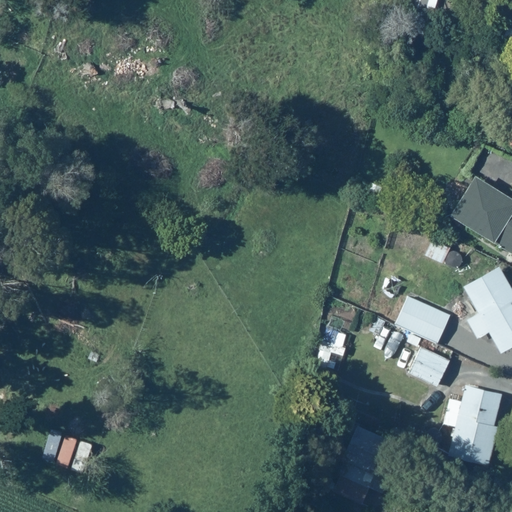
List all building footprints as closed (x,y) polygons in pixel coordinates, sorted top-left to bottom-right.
[(511,198),(472,172),(447,210),(511,251),(511,198)] [(431,235),(423,252),(458,269),(466,251),(431,235)] [(511,287),(498,262),(461,282),(469,296),(463,300),(471,315),(467,317),(477,336),(489,330),(500,352),(511,345),(511,287)] [(452,313),(407,292),(393,322),(438,343),(452,313)] [(351,332),(324,325),(312,373),(339,379),(351,332)] [(420,344),(408,369),(438,384),(450,359),(420,344)] [(464,399),(450,396),(445,423),(456,425),(450,458),(491,466),(499,425),(495,424),(501,393),(466,387),(464,399)] [(350,421),(323,487),(363,504),(370,489),(385,495),(395,470),(379,463),(390,437),(350,421)]
